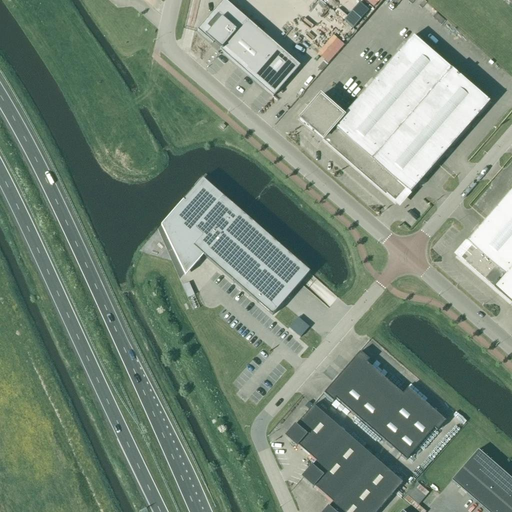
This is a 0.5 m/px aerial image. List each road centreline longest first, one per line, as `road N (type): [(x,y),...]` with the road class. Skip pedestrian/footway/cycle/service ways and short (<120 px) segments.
road 1 (trunk): [(195,511),(56,193),(0,90)]
road 2 (trunk): [(0,179),(160,511)]
road 3 (unclassified): [(174,0),(169,49),(406,255)]
road 4 (unclassified): [(291,511),(256,432),(406,255)]
road 5 (unclassified): [(406,255),(511,136)]
road 6 (unclassified): [(406,255),(511,348)]
